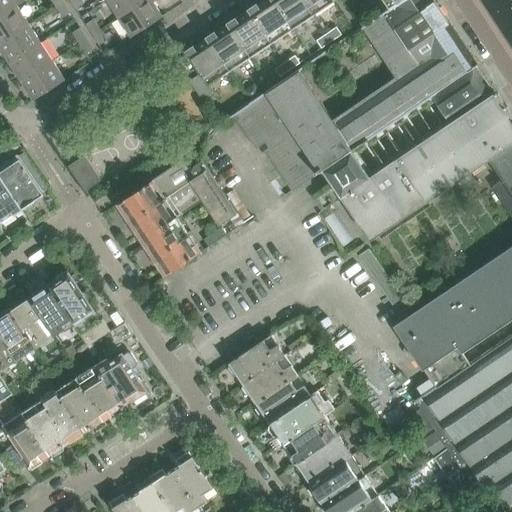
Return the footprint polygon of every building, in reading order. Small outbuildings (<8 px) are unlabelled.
[(0,0),(0,18),(17,7),(26,1),(25,0),(0,0)] [(80,0),(69,0),(76,10),(84,5),(80,0)] [(107,0),(119,18),(147,0),(107,0)] [(151,0),(147,0),(119,18),(131,37),(162,17),(151,0)] [(323,171),(478,66),(479,66),(435,0),(404,0),(390,10),(365,27),(399,77),(334,122),(300,72),(236,115),(258,148),(269,140),(273,147),(270,149),(287,175),(283,178),(292,191),(320,172),(320,173),(323,171)] [(250,8),(249,9),(272,44),(293,30),(272,0),(264,0),(257,5),(257,4),(255,5),(254,4),(249,7),(250,8)] [(272,0),(293,30),(314,16),(303,0),(272,0)] [(303,0),(314,16),(335,1),(334,0),(303,0)] [(383,0),(390,10),(404,0),(383,0)] [(64,3),(56,8),(62,18),(70,13),(64,3)] [(0,43),(29,25),(17,7),(0,18),(0,43)] [(229,22),(228,23),(251,58),(272,44),(249,9),(248,10),(249,11),(236,19),(236,18),(234,19),(233,18),(228,21),(229,22)] [(92,36),(100,30),(93,20),(85,25),(92,36)] [(208,36),(207,37),(230,72),(251,58),(228,23),(227,24),(228,25),(216,33),(215,32),(213,33),(212,32),(207,35),(208,36)] [(0,48),(10,63),(41,43),(29,25),(0,43),(0,48)] [(79,44),(87,39),(80,28),(72,33),(79,44)] [(326,34),(331,42),(341,35),(336,28),(326,34)] [(100,30),(92,36),(99,46),(107,41),(100,30)] [(331,42),(326,34),(316,41),(321,49),(331,42)] [(187,51),(185,52),(191,60),(200,74),(189,81),(204,103),(216,95),(209,85),(230,72),(207,37),(206,37),(207,39),(194,47),(194,46),(192,47),(191,46),(186,49),(187,51)] [(87,39),(79,44),(86,55),(94,49),(87,39)] [(21,81),(52,61),(41,43),(10,63),(21,81)] [(285,63),(290,71),(300,64),(295,56),(285,63)] [(34,100),(65,80),(52,61),(21,81),(34,100)] [(290,71),(285,63),(275,70),(280,77),(290,71)] [(478,66),(323,171),(334,186),(370,240),(491,159),(511,144),(511,115),(507,108),(507,107),(506,105),(505,106),(498,94),(497,92),(496,92),(478,66)] [(251,103),(261,95),(254,85),(244,92),(251,103)] [(511,144),(491,159),(505,181),(495,187),(496,189),(500,186),(511,204),(511,249),(429,304),(394,328),(423,370),(424,370),(436,388),(414,403),(416,405),(417,404),(421,410),(434,429),(448,449),(463,471),(470,466),(481,483),(499,511),(504,511),(511,507),(511,144)] [(24,153),(18,157),(42,194),(48,190),(24,153)] [(17,155),(0,166),(0,173),(23,208),(24,210),(28,211),(35,207),(36,203),(36,202),(35,201),(35,200),(42,195),(42,196),(43,195),(42,194),(18,157),(17,155)] [(84,158),(70,167),(85,190),(99,181),(84,158)] [(126,216),(131,223),(133,226),(131,228),(138,237),(140,236),(156,260),(155,262),(159,268),(162,269),(166,276),(175,269),(199,253),(176,217),(201,201),(218,226),(230,218),(236,214),(203,162),(201,162),(195,166),(193,170),(193,171),(185,160),(118,204),(126,216)] [(0,173),(0,217),(3,222),(4,224),(5,223),(8,224),(15,220),(15,219),(16,216),(15,214),(15,213),(22,208),(22,209),(23,208),(0,173)] [(243,224),(236,214),(230,218),(237,228),(243,224)] [(222,228),(204,240),(209,247),(227,235),(222,228)] [(56,283),(50,287),(74,323),(76,326),(89,345),(99,339),(108,333),(100,321),(91,328),(85,319),(95,312),(90,306),(93,304),(92,303),(92,299),(88,294),(85,292),(84,291),(82,293),(67,272),(62,272),(57,276),(55,279),(54,280),(56,283)] [(56,336),(74,323),(50,287),(48,284),(48,285),(43,285),(38,288),(36,292),(36,293),(37,295),(31,299),(56,336)] [(56,336),(31,299),(29,297),(25,297),(19,301),(17,305),(18,308),(12,312),(37,348),(56,336)] [(0,334),(17,360),(37,348),(12,312),(11,309),(10,310),(6,310),(0,314),(0,334)] [(0,371),(17,360),(0,334),(0,371)] [(243,384),(284,357),(269,337),(229,363),(230,364),(229,364),(229,368),(233,375),(237,376),(238,376),(243,384)] [(89,345),(86,347),(95,361),(104,355),(101,351),(105,349),(99,339),(89,345)] [(300,339),(288,347),(291,351),(303,343),(300,339)] [(69,346),(64,349),(70,357),(74,354),(69,346)] [(108,359),(98,365),(124,406),(126,404),(133,400),(133,399),(134,399),(136,403),(139,404),(148,398),(149,395),(132,368),(136,366),(137,363),(130,354),(128,353),(123,356),(122,354),(110,362),(108,359)] [(53,357),(46,362),(51,370),(58,365),(53,357)] [(257,404),(297,377),(284,357),(243,384),(242,388),(246,395),(251,396),(257,404)] [(98,365),(78,378),(104,419),(105,419),(104,418),(111,414),(116,415),(126,409),(124,406),(98,365)] [(340,369),(327,378),(331,383),(337,379),(344,375),(340,369)] [(34,371),(27,376),(32,382),(38,378),(34,371)] [(44,375),(36,380),(42,391),(51,385),(44,375)] [(344,375),(337,379),(350,398),(357,394),(344,375)] [(0,402),(12,395),(6,386),(0,376),(0,402)] [(297,377),(257,404),(256,404),(256,409),(260,415),(264,416),(265,416),(270,424),(310,397),(297,377)] [(78,378),(57,392),(69,411),(57,418),(71,440),(91,427),(95,433),(108,424),(104,419),(78,378)] [(13,381),(6,386),(12,395),(19,390),(13,381)] [(45,400),(24,413),(50,454),(51,456),(52,455),(55,456),(64,451),(64,447),(65,447),(63,445),(71,440),(57,418),(69,411),(57,392),(54,388),(42,396),(45,400)] [(310,397),(270,424),(269,424),(269,429),(273,435),(278,436),(284,444),(324,417),(334,410),(327,400),(317,407),(310,397)] [(434,429),(421,410),(408,419),(420,438),(434,429)] [(24,413),(3,427),(17,447),(29,465),(32,470),(42,464),(43,458),(50,454),(24,413)] [(324,417),(284,444),(283,444),(282,449),(287,455),(291,456),(292,456),(297,464),(338,437),(324,417)] [(434,431),(422,440),(433,457),(446,448),(434,431)] [(310,484),(351,457),(338,437),(297,464),(296,464),(296,469),(300,475),(304,476),(305,476),(310,484)] [(17,447),(8,453),(19,471),(29,465),(17,447)] [(463,471),(448,449),(434,458),(449,481),(452,479),(463,471)] [(179,465),(173,469),(198,507),(208,501),(204,494),(214,487),(189,451),(175,460),(179,465)] [(351,457),(310,484),(309,485),(308,489),(313,496),(317,497),(319,496),(319,497),(319,496),(324,503),(323,503),(324,504),(365,477),(351,457)] [(463,471),(452,479),(462,495),(481,483),(470,466),(463,471)] [(163,468),(149,477),(172,511),(190,511),(198,507),(173,469),(166,473),(163,468)] [(139,491),(132,495),(143,511),(172,511),(149,477),(136,486),(139,491)] [(365,477),(324,504),(322,505),(322,509),(321,509),(323,511),(355,511),(378,497),(365,477)] [(123,494),(109,503),(115,511),(143,511),(132,495),(127,499),(123,494)] [(388,511),(378,497),(355,511),(388,511)]
